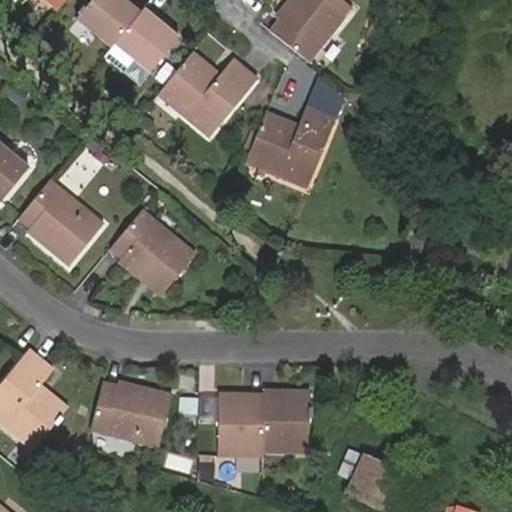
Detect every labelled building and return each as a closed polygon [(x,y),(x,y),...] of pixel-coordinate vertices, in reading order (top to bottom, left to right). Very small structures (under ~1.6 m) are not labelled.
[(44,0),(57,10),(65,0),(44,0)] [(88,0),(75,17),(111,47),(115,43),(145,6),(137,0),(130,0),(129,2),(127,0),(88,0)] [(273,31),(312,63),(354,9),(343,0),(295,0),(297,1),(282,20),(273,31)] [(297,1),(295,0),(290,0),(277,16),(282,20),(297,1)] [(145,6),(115,43),(152,73),(182,36),(169,26),(157,16),(160,12),(148,2),(145,6)] [(157,16),(169,26),(172,21),(160,12),(157,16)] [(221,74),(193,51),(164,87),(187,105),(182,112),(210,134),(257,76),(234,58),(221,74)] [(164,87),(159,93),(182,112),(187,105),(164,87)] [(267,111),(249,154),(276,166),(274,173),(307,187),(335,116),(306,104),(298,123),(267,111)] [(0,199),(28,166),(0,142),(0,199)] [(249,154),(246,162),(274,173),(276,166),(249,154)] [(105,222),(51,178),(20,217),(31,227),(49,241),(46,246),(70,265),(105,222)] [(197,252),(144,207),(111,247),(123,257),(142,272),(137,277),(161,297),(197,252)] [(28,231),(46,246),(49,241),(31,227),(28,231)] [(142,272),(123,257),(119,262),(137,277),(142,272)] [(16,423),(39,442),(69,406),(41,383),(54,368),(31,348),(0,385),(0,421),(10,430),(16,423)] [(143,391),(144,385),(122,380),(120,385),(143,391)] [(103,381),(90,430),(158,448),(173,392),(144,385),(143,391),(120,385),(103,381)] [(220,457),(264,458),(265,399),(265,396),(243,396),(243,390),(220,390),(220,457)] [(264,458),(264,461),(311,462),(312,394),(289,394),(289,399),(265,399),(264,458)] [(33,450),(39,442),(16,423),(10,430),(33,450)] [(363,453),(345,490),(384,508),(391,493),(391,492),(401,471),(363,453)]
